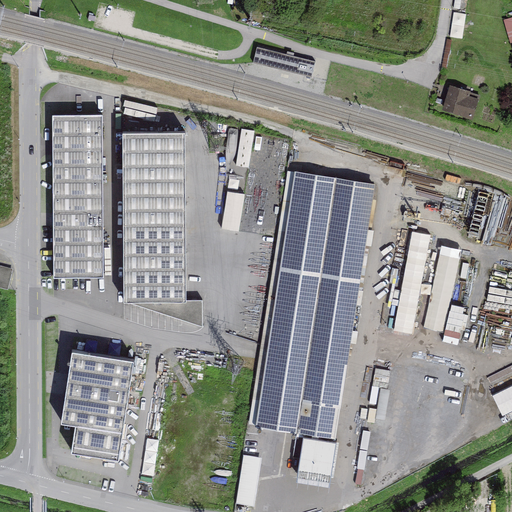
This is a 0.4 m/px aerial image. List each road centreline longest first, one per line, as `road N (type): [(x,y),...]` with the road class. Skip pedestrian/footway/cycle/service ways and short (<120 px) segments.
road 1 (unclassified): [(147,0),(310,54),(411,71),(433,59),(446,0)]
road 2 (unclassified): [(32,0),(30,246)]
road 3 (unclassified): [(30,246),(29,483)]
